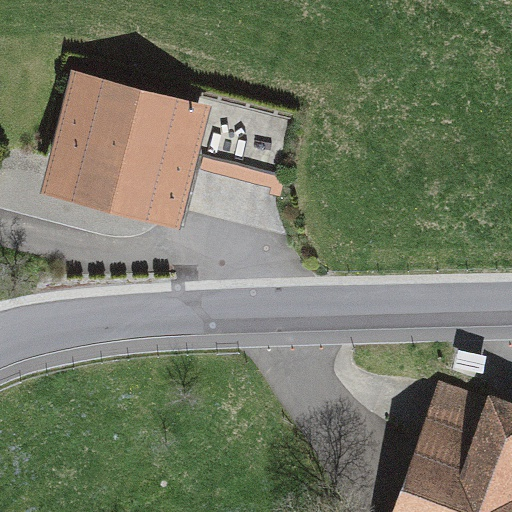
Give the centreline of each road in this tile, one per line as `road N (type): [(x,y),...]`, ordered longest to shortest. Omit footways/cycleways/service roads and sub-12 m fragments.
road 1 (residential): [(511,311),(264,314),(106,330),(0,352)]
road 2 (track): [(264,314),(214,253),(69,259),(0,236)]
